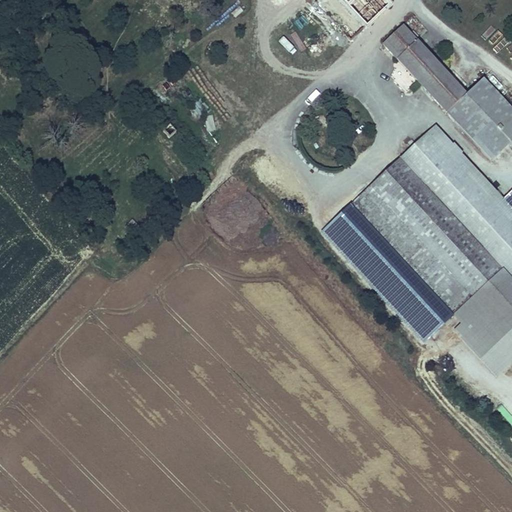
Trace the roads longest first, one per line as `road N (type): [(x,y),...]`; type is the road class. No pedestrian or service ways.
road 1 (track): [(511,462),(423,375),(422,356),(434,345)]
road 2 (track): [(511,73),(408,0)]
